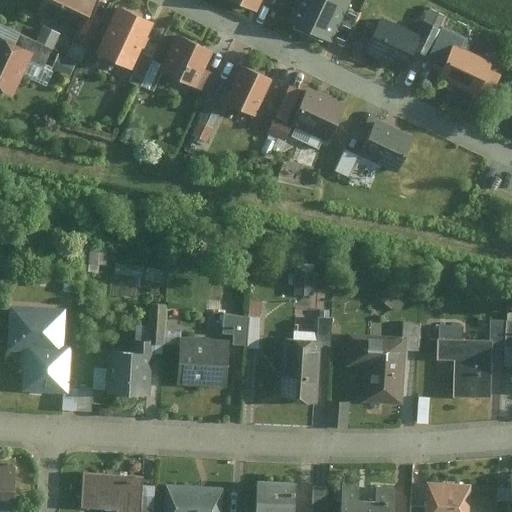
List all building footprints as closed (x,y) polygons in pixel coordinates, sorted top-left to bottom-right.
[(39,0),(32,16),(75,36),(91,0),(39,0)] [(345,0),(294,0),(283,25),(328,45),(348,1),(345,0)] [(112,6),(92,52),(129,69),(150,23),(112,6)] [(398,70),(414,35),(377,18),(361,54),(398,70)] [(175,35),(158,74),(205,94),(213,77),(198,71),(207,50),(175,35)] [(0,40),(0,92),(11,97),(30,53),(0,40)] [(472,97),(488,62),(450,45),(434,80),(472,97)] [(250,117),(267,80),(237,66),(220,103),(250,117)] [(284,88),(262,136),(279,144),(287,128),(283,126),(298,94),(284,88)] [(304,91),(287,128),(327,145),(344,110),(304,91)] [(205,105),(197,122),(210,129),(218,111),(205,105)] [(197,122),(191,133),(204,140),(210,129),(197,122)] [(358,155),(397,173),(412,140),(373,122),(358,155)] [(110,264),(110,244),(94,243),(93,263),(110,264)] [(115,285),(144,285),(144,264),(115,264),(115,285)] [(293,293),(311,294),(312,272),(294,271),(293,293)] [(390,283),(378,296),(396,311),(407,298),(390,283)] [(57,311),(7,309),(5,351),(20,352),(18,391),(65,394),(68,354),(55,354),(57,311)] [(315,316),(314,340),(314,344),(329,345),(330,317),(315,316)] [(402,322),(402,336),(401,347),(418,347),(418,323),(402,322)] [(436,338),(433,338),(433,359),(448,359),(447,398),(487,399),(488,340),(458,339),(458,326),(436,326),(436,338)] [(402,336),(345,332),(342,363),(358,364),(356,399),(397,402),(401,347),(402,336)] [(227,339),(175,337),(173,385),(225,388),(227,339)] [(314,340),(278,339),(277,401),(313,401),(314,344),(314,340)] [(147,355),(104,354),(103,395),(146,396),(147,355)] [(345,403),(326,402),(325,427),(344,428),(345,403)] [(14,471),(0,470),(0,511),(12,511),(14,471)] [(138,511),(140,476),(78,474),(77,510),(114,511),(113,511),(138,511)] [(420,509),(419,511),(468,511),(470,484),(421,481),(420,509)] [(287,511),(289,483),(252,482),(251,511),(287,511)] [(219,511),(221,489),(162,486),(160,511),(219,511)] [(393,511),(394,490),(341,488),(340,511),(393,511)] [(320,511),(322,495),(306,495),(305,511),(320,511)]
